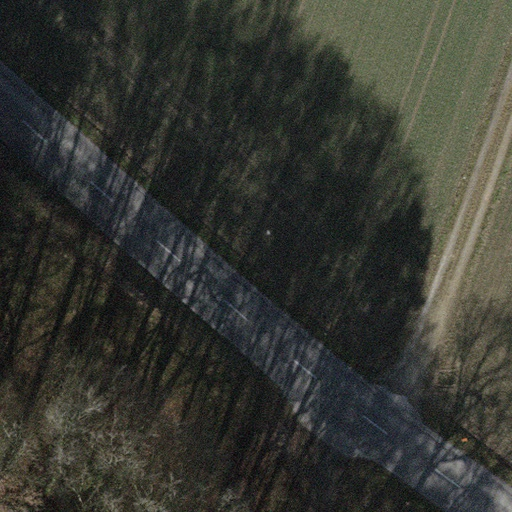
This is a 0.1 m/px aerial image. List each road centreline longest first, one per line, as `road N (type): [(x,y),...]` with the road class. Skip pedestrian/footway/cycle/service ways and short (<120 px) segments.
road 1 (tertiary): [(501,511),(393,438),(0,97)]
road 2 (track): [(511,105),(393,438)]
